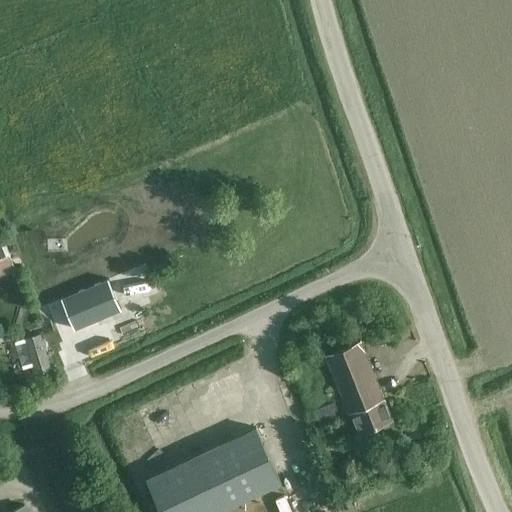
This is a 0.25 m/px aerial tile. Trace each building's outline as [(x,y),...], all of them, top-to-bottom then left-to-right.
[(0,257),(9,254),(2,236),(0,236),(0,257)] [(107,277),(60,296),(73,328),(120,308),(107,277)] [(343,397),(314,408),(319,421),(350,409),(359,431),(391,418),(360,339),(325,353),(343,397)] [(36,372),(50,368),(47,359),(33,363),(36,372)] [(190,388),(193,398),(212,392),(209,381),(190,388)] [(196,400),(201,411),(217,403),(211,393),(196,400)] [(255,426),(147,477),(162,511),(213,511),(281,481),(255,426)]
